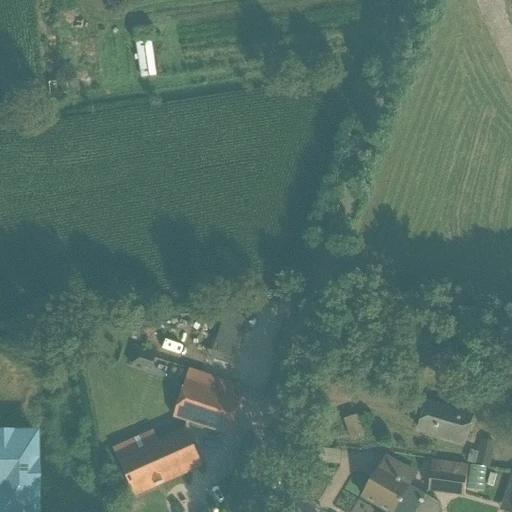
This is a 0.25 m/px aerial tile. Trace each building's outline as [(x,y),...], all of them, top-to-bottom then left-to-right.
[(166,38),(150,39),(151,78),(168,78),(166,38)] [(246,366),(255,341),(233,332),(224,357),(246,366)] [(249,401),(254,385),(205,369),(190,416),(251,436),(261,404),(249,401)] [(418,434),(467,446),(473,422),(424,410),(418,434)] [(134,494),(200,464),(183,428),(157,440),(153,430),(113,448),(134,494)] [(0,511),(40,511),(40,430),(0,430),(0,511)] [(443,492),(481,494),(482,466),(444,464),(443,492)] [(482,468),(483,492),(493,492),(492,467),(482,468)] [(356,511),(421,511),(429,497),(378,470),(355,511),(356,511)]
